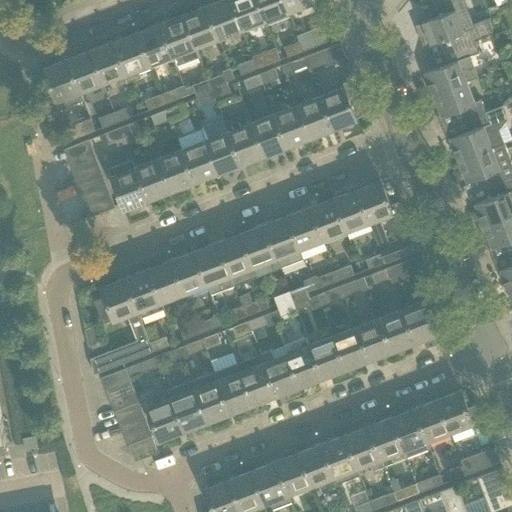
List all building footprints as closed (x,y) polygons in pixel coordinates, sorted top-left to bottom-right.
[(224,0),(207,7),(219,37),(242,28),(230,0),(224,0)] [(230,0),(242,28),(265,19),(257,0),(230,0)] [(257,0),(265,19),(267,25),(290,16),(288,11),(283,0),(257,0)] [(283,0),(288,11),(310,2),(311,3),(312,3),(311,0),(283,0)] [(423,23),(417,25),(424,44),(430,42),(431,43),(448,36),(453,48),(474,39),(475,40),(492,33),(486,18),(471,24),(462,0),(452,0),(441,4),(445,13),(422,21),(423,23)] [(184,14),(183,14),(195,46),(219,37),(207,7),(184,15),(184,14)] [(183,16),(161,24),(172,55),(176,66),(199,57),(195,46),(183,14),(182,14),(183,16)] [(138,31),(137,32),(149,64),(172,55),(161,24),(138,33),(138,31)] [(298,36),(300,41),(303,51),(327,41),(322,27),(298,36)] [(137,34),(114,42),(129,81),(140,77),(137,68),(149,64),(137,32),(136,32),(137,34)] [(435,67),(425,71),(433,93),(466,81),(479,75),(471,54),(479,52),(475,40),(474,39),(453,48),(457,59),(435,67)] [(303,51),(300,41),(284,47),(288,56),(303,51)] [(91,49),(103,81),(115,77),(119,85),(129,81),(114,42),(92,51),(91,49)] [(305,56),(309,66),(311,71),(346,58),(341,43),(305,56)] [(275,47),(252,56),(253,57),(253,58),(257,68),(280,60),(275,47)] [(91,51),(68,60),(80,90),(103,81),(91,49),(90,49),(91,51)] [(309,66),(305,56),(290,62),(294,71),(309,66)] [(253,58),(237,64),(241,74),(257,68),(253,58)] [(45,67),(44,67),(56,101),(59,108),(82,99),(79,90),(80,90),(68,60),(46,68),(45,67)] [(275,68),(260,74),(263,83),(279,77),(275,68)] [(224,74),(208,80),(212,89),(228,83),(224,74)] [(263,83),(260,74),(243,81),(247,90),(263,83)] [(208,80),(193,86),(197,95),(212,89),(208,80)] [(459,108),(464,119),(485,111),(481,99),(474,101),(466,81),(433,93),(441,115),(459,108)] [(228,83),(212,89),(215,97),(231,91),(228,83)] [(184,85),(161,94),(163,100),(164,102),(164,103),(187,94),(184,85)] [(343,88),(321,96),(333,126),(355,118),(355,120),(357,119),(356,117),(368,113),(360,94),(349,98),(344,86),(343,86),(343,88)] [(212,89),(197,95),(200,103),(215,97),(212,89)] [(161,94),(145,100),(149,108),(149,109),(164,103),(164,102),(163,100),(161,94)] [(321,96),(298,105),(311,137),(311,136),(311,135),(333,126),(321,96)] [(183,104),(168,110),(171,119),(186,113),(183,104)] [(298,105),(275,114),(287,144),(309,135),(310,137),(311,137),(298,105)] [(450,137),(458,159),(503,142),(498,128),(506,118),(501,105),(485,111),(464,119),(468,130),(450,137)] [(130,106),(115,111),(118,118),(118,119),(119,120),(133,115),(133,114),(132,112),(130,106)] [(171,119),(168,110),(151,116),(155,125),(171,119)] [(115,111),(99,118),(102,126),(102,127),(119,120),(118,119),(118,118),(115,111)] [(248,112),(225,121),(229,132),(241,162),(263,153),(264,155),(264,154),(252,123),(248,112)] [(275,114),(252,123),(264,154),(265,154),(264,153),(287,144),(275,114)] [(61,129),(65,141),(96,130),(91,118),(61,129)] [(137,122),(122,128),(125,136),(140,130),(137,122)] [(125,136),(122,128),(105,134),(108,142),(125,136)] [(202,129),(178,138),(183,149),(194,179),(217,171),(218,173),(218,172),(206,140),(202,129)] [(229,132),(206,140),(218,172),(219,172),(218,170),(241,162),(229,132)] [(65,148),(69,159),(93,150),(89,139),(65,148)] [(484,174),(489,185),(511,177),(511,176),(511,164),(503,142),(458,159),(467,180),(484,174)] [(183,149),(160,158),(172,190),(173,190),(172,188),(194,179),(183,149)] [(69,159),(74,170),(97,161),(93,150),(69,159)] [(160,158),(137,167),(148,197),(171,188),(171,190),(172,190),(160,158)] [(133,159),(109,168),(112,175),(118,189),(125,208),(126,208),(126,206),(148,197),(137,167),(133,159)] [(74,170),(78,182),(102,173),(97,161),(74,170)] [(78,182),(82,193),(106,184),(102,173),(78,182)] [(493,196),(475,203),(484,225),(511,213),(511,176),(511,177),(489,185),(493,196)] [(379,181),(357,190),(369,221),(385,262),(419,248),(413,233),(389,242),(379,217),(391,212),(392,214),(393,213),(390,205),(380,179),(379,180),(379,181)] [(82,193),(87,204),(110,195),(106,184),(82,193)] [(334,197),(333,197),(346,230),(369,221),(357,190),(335,199),(334,197)] [(110,195),(87,204),(91,215),(115,206),(110,195)] [(333,199),(311,208),(323,239),(346,230),(333,197),(332,197),(333,199)] [(401,201),(390,205),(393,213),(404,209),(401,201)] [(288,214),(287,215),(300,247),(323,239),(311,208),(288,216),(288,214)] [(511,213),(484,225),(492,246),(510,240),(511,245),(511,213)] [(287,217),(265,225),(276,256),(281,268),(304,259),(300,247),(287,215),(286,215),(287,217)] [(242,232),(241,232),(253,265),(276,256),(265,225),(242,234),(242,232)] [(241,235),(218,243),(230,274),(234,285),(258,277),(253,265),(241,232),(240,233),(241,235)] [(195,250),(207,283),(211,294),(234,285),(230,274),(218,243),(196,252),(195,250)] [(194,253),(172,261),(184,292),(207,283),(195,250),(194,251),(194,253)] [(381,252),(365,258),(369,268),(385,262),(381,252)] [(421,254),(387,267),(390,277),(392,282),(427,269),(421,254)] [(149,267),(148,268),(161,300),(184,292),(172,261),(150,270),(149,267)] [(350,263),(333,270),(335,276),(339,275),(340,279),(354,273),(350,263)] [(511,264),(500,269),(509,291),(511,289),(511,264)] [(390,277),(387,267),(371,273),(374,283),(390,277)] [(148,270),(126,279),(141,318),(164,309),(161,300),(148,268),(147,268),(148,270)] [(335,276),(333,270),(321,275),(324,285),(340,279),(339,275),(335,276)] [(355,278),(340,284),(341,287),(339,288),(341,292),(345,291),(346,294),(359,289),(355,278)] [(141,318),(126,279),(104,287),(103,285),(102,286),(106,297),(95,301),(103,323),(114,318),(115,320),(116,319),(116,318),(127,313),(137,340),(90,358),(93,374),(154,351),(150,342),(141,318)] [(305,284),(289,290),(291,294),(289,295),(291,299),(294,297),(295,300),(309,295),(305,284)] [(341,287),(340,284),(324,290),(329,301),(346,294),(345,291),(341,292),(339,288),(341,287)] [(278,307),(292,301),(295,300),(294,297),(291,299),(289,295),(291,294),(289,290),(274,296),(278,307)] [(309,295),(295,300),(292,301),(293,306),(297,304),(298,308),(296,308),(297,309),(312,303),(309,295)] [(425,301),(403,309),(415,340),(437,332),(438,334),(440,333),(434,319),(445,315),(437,296),(437,295),(425,299),(425,301)] [(0,312),(12,311),(10,299),(0,300),(0,312)] [(257,299),(242,305),(242,306),(240,306),(242,312),(246,311),(247,314),(261,309),(257,299)] [(292,301),(278,307),(281,315),(297,309),(296,308),(298,308),(297,304),(293,306),(292,301)] [(242,306),(242,305),(226,311),(230,321),(247,314),(246,311),(242,312),(240,306),(242,306)] [(403,309),(380,318),(393,351),(393,349),(415,340),(403,309)] [(263,314),(248,320),(249,323),(247,323),(248,327),(252,326),(253,329),(267,324),(263,314)] [(211,317),(196,323),(197,323),(195,324),(197,329),(200,327),(202,331),(214,327),(211,317)] [(380,318),(357,327),(369,358),(391,350),(392,351),(393,351),(380,318)] [(249,323),(248,320),(232,326),(236,336),(253,329),(252,326),(248,327),(247,323),(249,323)] [(197,323),(196,323),(180,329),(184,338),(202,331),(200,327),(197,329),(195,324),(197,323)] [(84,329),(88,346),(102,339),(97,324),(84,329)] [(357,327),(333,336),(346,369),(347,368),(346,367),(369,358),(357,327)] [(217,332),(202,338),(203,340),(201,340),(203,345),(206,343),(208,346),(220,341),(217,332)] [(165,336),(150,342),(154,351),(169,345),(165,336)] [(284,345),(287,353),(300,386),(301,386),(300,384),(322,376),(310,345),(307,336),(284,345)] [(333,336),(310,345),(322,376),(345,367),(345,369),(346,369),(333,336)] [(203,340),(202,338),(184,345),(188,354),(208,346),(206,343),(203,345),(201,340),(203,340)] [(171,350),(155,355),(159,365),(174,359),(171,350)] [(271,350),(261,354),(264,362),(276,394),(299,385),(299,387),(300,386),(290,361),(287,353),(274,359),(271,350)] [(261,354),(238,363),(241,371),(254,404),(254,402),(276,394),(264,362),(261,354)] [(159,365),(155,355),(139,362),(143,371),(159,365)] [(238,363),(215,371),(230,411),(252,403),(253,404),(254,404),(241,371),(238,363)] [(102,377),(106,388),(130,379),(126,367),(102,377)] [(191,380),(195,389),(207,422),(208,422),(207,420),(230,411),(215,371),(191,380)] [(106,388),(111,399),(134,390),(130,379),(106,388)] [(191,380),(168,389),(172,398),(184,429),(206,421),(207,423),(207,422),(195,389),(191,380)] [(439,398),(438,399),(450,431),(472,422),(474,427),(486,423),(478,403),(468,407),(461,389),(460,390),(461,391),(439,400),(439,398)] [(111,399),(115,410),(139,401),(134,390),(111,399)] [(184,429),(172,398),(148,407),(161,440),(162,440),(161,438),(184,429)] [(438,400),(415,409),(427,440),(450,431),(438,399),(437,399),(438,400)] [(115,410),(119,422),(143,413),(139,401),(115,410)] [(392,416),(391,416),(404,449),(407,457),(430,448),(427,440),(415,409),(393,418),(392,416)] [(119,422),(124,433),(147,424),(143,413),(119,422)] [(391,418),(369,427),(384,466),(393,462),(390,454),(404,449),(391,416),(391,417),(391,418)] [(147,424),(124,433),(128,444),(152,435),(147,424)] [(346,434),(345,434),(358,466),(371,461),(374,469),(384,466),(369,427),(347,435),(346,434)] [(345,436),(322,445),(334,475),(337,483),(361,474),(358,466),(345,434),(344,434),(345,436)] [(36,435),(34,435),(22,437),(25,451),(38,449),(36,435)] [(152,435),(128,444),(133,458),(157,449),(152,435)] [(300,451),(299,451),(311,484),(334,475),(322,445),(300,453),(300,451)] [(461,460),(463,466),(467,475),(501,462),(495,447),(461,460)] [(299,453),(276,462),(288,493),(311,484),(299,451),(298,452),(299,453)] [(35,456),(39,480),(60,476),(55,453),(35,456)] [(253,469),(269,510),(292,502),(288,493),(276,462),(254,471),(253,469)] [(467,475),(463,466),(448,472),(451,481),(467,475)] [(484,496),(463,504),(466,511),(511,511),(511,491),(502,467),(493,470),(476,477),(484,496)] [(253,471),(230,480),(241,511),(269,511),(269,510),(253,469),(252,470),(253,471)] [(432,476),(415,483),(417,487),(421,486),(422,490),(420,491),(421,492),(436,486),(432,476)] [(214,509),(205,511),(241,511),(230,480),(208,489),(207,487),(206,488),(214,509)] [(415,483),(394,491),(397,501),(421,492),(420,491),(422,490),(421,486),(417,487),(415,483)] [(447,511),(466,511),(463,504),(456,485),(439,491),(447,511)] [(385,494),(369,500),(370,505),(374,503),(376,508),(374,509),(374,510),(389,504),(385,494)] [(404,511),(423,511),(419,499),(402,505),(404,511)] [(370,505),(369,500),(354,506),(356,511),(368,511),(374,510),(374,509),(376,508),(374,503),(370,505)]
